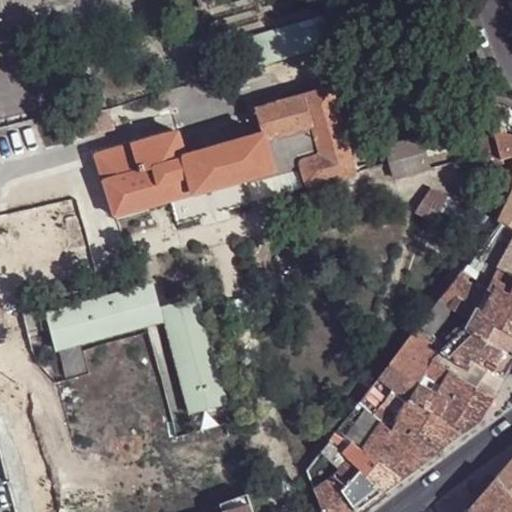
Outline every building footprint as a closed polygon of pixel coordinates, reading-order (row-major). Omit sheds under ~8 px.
[(246,69),(383,29),(376,0),(334,12),(335,17),(284,32),(239,46),(246,69)] [(254,27),(236,34),(239,46),(284,32),(281,18),(254,27)] [(307,188),(356,174),(329,79),(310,85),(312,92),(306,95),(314,123),(323,154),(300,161),(307,188)] [(492,101),(489,89),(458,98),(470,142),(477,140),(476,138),(493,133),(499,131),(498,125),(491,101),(492,101)] [(282,132),(314,123),(306,95),(255,109),(262,135),(263,138),(265,137),(282,132)] [(508,106),(492,101),(491,101),(498,125),(504,126),(508,106)] [(78,117),(84,138),(113,130),(113,128),(107,109),(78,117)] [(314,123),(282,132),(288,153),(282,155),(284,164),(285,165),(300,161),(323,154),(314,123)] [(465,123),(455,127),(460,145),(470,142),(465,123)] [(431,153),(460,145),(455,127),(419,136),(424,155),(431,153)] [(511,133),(506,132),(499,131),(493,133),(500,158),(503,158),(511,155),(511,133)] [(244,179),(274,170),(273,167),(271,158),(265,137),(263,138),(262,135),(185,157),(178,132),(97,155),(115,216),(170,200),(244,179)] [(282,155),(288,153),(282,132),(265,137),(271,158),(282,155)] [(484,167),(503,162),(503,158),(500,158),(493,133),(476,138),(477,140),(484,167)] [(394,178),(428,170),(424,155),(419,136),(385,144),(390,164),(394,178)] [(273,167),(284,164),(282,155),(271,158),(273,167)] [(251,204),(307,188),(300,161),(285,165),(284,164),(273,167),(274,170),(244,179),(251,204)] [(418,217),(477,248),(492,228),(497,221),(432,189),(418,217)] [(511,228),(511,192),(498,219),(506,224),(511,228)] [(17,266),(71,252),(64,219),(10,230),(17,266)] [(492,228),(499,233),(501,230),(506,224),(498,219),(497,221),(492,228)] [(511,238),(511,228),(506,224),(501,230),(511,238)] [(492,228),(477,248),(499,263),(511,241),(511,238),(501,230),(499,233),(492,228)] [(511,275),(511,241),(499,263),(495,268),(497,268),(511,275)] [(461,269),(485,287),(497,268),(495,268),(499,263),(477,248),(461,269)] [(485,339),(494,324),(511,334),(511,275),(497,268),(485,287),(467,316),(462,324),(461,325),(485,339)] [(467,316),(485,287),(461,269),(439,297),(449,303),(463,313),(467,316)] [(77,344),(164,321),(161,306),(154,281),(45,310),(57,350),(58,350),(77,344)] [(190,413),(230,403),(201,295),(161,306),(164,321),(190,413)] [(430,333),(449,303),(439,297),(419,323),(430,333)] [(457,321),(462,324),(467,316),(463,313),(457,321)] [(439,351),(444,345),(430,333),(419,323),(390,362),(405,376),(417,386),(417,384),(424,373),(432,360),(440,351),(439,351)] [(511,356),(511,334),(494,324),(485,339),(511,356)] [(503,376),(511,361),(511,356),(485,339),(461,325),(444,345),(439,351),(440,351),(467,369),(473,360),(503,376)] [(77,344),(58,350),(65,379),(84,374),(77,344)] [(492,396),(503,376),(473,360),(467,369),(440,351),(432,360),(449,369),(492,396)] [(441,383),(449,369),(432,360),(424,373),(431,377),(441,383)] [(395,388),(405,376),(390,362),(379,376),(387,382),(395,388)] [(463,430),(477,421),(492,396),(449,369),(441,383),(434,394),(424,388),(417,384),(417,386),(409,398),(463,430)] [(424,388),(431,377),(424,373),(417,384),(424,388)] [(368,407),(387,382),(379,376),(360,402),(366,406),(368,407)] [(409,398),(417,386),(405,376),(395,388),(392,391),(393,393),(405,402),(408,398),(409,398)] [(424,388),(434,394),(441,383),(431,377),(424,388)] [(385,396),(383,402),(384,404),(393,393),(392,391),(390,392),(385,396)] [(440,448),(463,430),(409,398),(408,398),(405,402),(397,414),(398,415),(396,418),(440,448)] [(360,402),(336,432),(345,439),(348,441),(358,426),(362,421),(358,416),(366,406),(360,402)] [(392,423),(396,418),(398,415),(397,414),(384,404),(383,402),(375,412),(387,420),(392,423)] [(368,407),(366,406),(358,416),(362,421),(358,426),(348,441),(361,451),(376,433),(381,427),(387,420),(375,412),(368,407)] [(415,466),(440,448),(396,418),(392,423),(393,424),(382,441),(415,466)] [(415,466),(382,441),(393,424),(392,423),(387,420),(381,427),(376,433),(361,451),(399,479),(415,466)] [(338,447),(345,439),(336,432),(330,440),(338,447)] [(315,459),(307,470),(314,490),(325,484),(333,478),(342,469),(350,458),(338,447),(330,440),(323,449),(315,459)] [(383,491),(399,479),(361,451),(352,461),(361,469),(359,470),(383,491)] [(359,470),(361,469),(352,461),(350,458),(342,469),(333,478),(339,489),(341,489),(359,470)] [(511,496),(511,459),(497,477),(511,496)] [(355,511),(383,491),(359,470),(341,489),(355,511)] [(511,511),(511,496),(497,477),(469,509),(471,511),(511,511)] [(354,511),(355,511),(341,489),(339,489),(333,478),(325,484),(314,490),(321,511),(354,511)] [(222,511),(228,511),(251,507),(247,494),(220,505),(222,511)]
